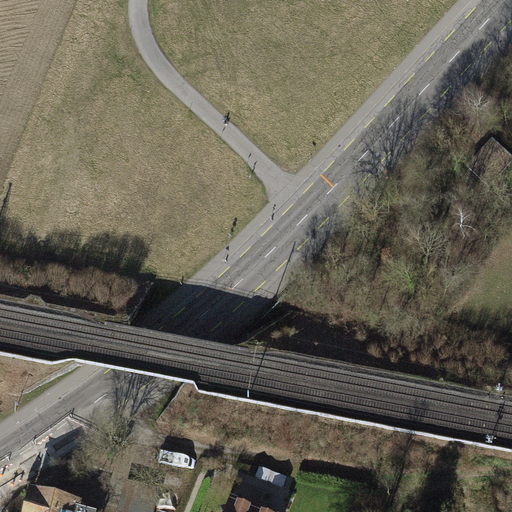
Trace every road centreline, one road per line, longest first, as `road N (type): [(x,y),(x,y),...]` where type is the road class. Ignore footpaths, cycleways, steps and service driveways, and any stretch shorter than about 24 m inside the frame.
road 1 (primary): [(0,467),(181,334),(312,210)]
road 2 (primary): [(312,210),(507,0)]
road 3 (residential): [(312,210),(171,80),(141,32),(138,0)]
road 4 (track): [(71,420),(334,474)]
road 5 (track): [(141,32),(84,92),(45,224),(9,242)]
